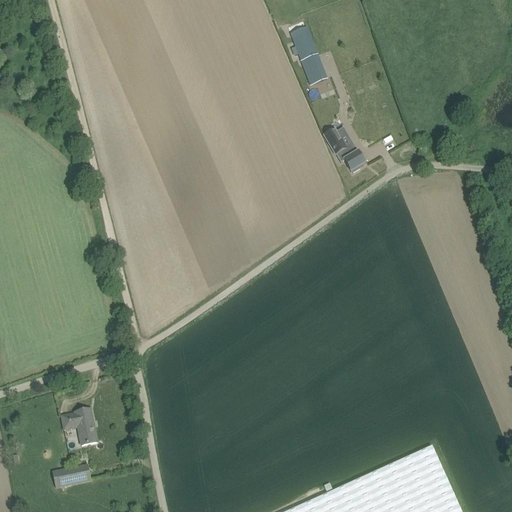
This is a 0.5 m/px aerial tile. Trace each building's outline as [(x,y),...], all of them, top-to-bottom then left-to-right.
[(290,35),(301,63),(315,58),(318,56),(307,28),(290,35)] [(359,168),(365,165),(358,153),(355,155),(350,147),(345,150),(335,131),(324,137),(336,156),(336,155),(341,163),(344,161),(351,173),(352,172),(354,174),(361,170),(359,168)] [(98,444),(91,411),(75,414),(76,415),(62,418),(65,432),(77,430),(81,447),(98,444)] [(460,511),(432,448),(289,511),(460,511)] [(91,482),(88,466),(52,473),(56,489),(91,482)]
